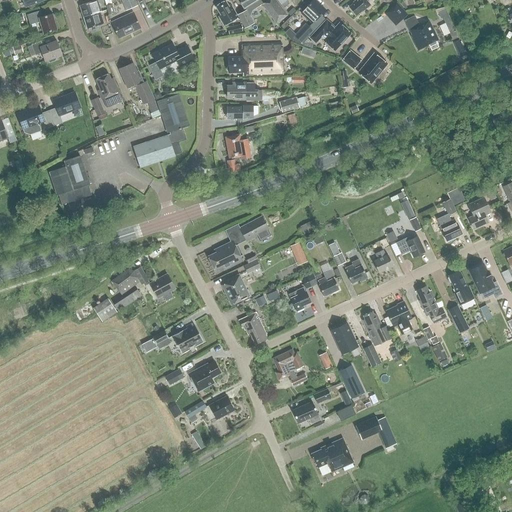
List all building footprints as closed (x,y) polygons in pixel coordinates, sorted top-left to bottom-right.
[(99,11),(96,0),(79,5),(83,17),(99,11)] [(120,0),(126,11),(137,6),(134,0),(120,0)] [(224,26),(238,17),(231,5),(229,7),(225,0),(215,6),(221,16),(219,18),(224,26)] [(237,0),(244,10),(258,0),(237,0)] [(287,15),(275,0),(267,0),(261,5),(276,24),(287,15)] [(277,0),(281,5),(284,8),(290,4),(287,1),(288,0),(287,0),(277,0)] [(313,22),(317,19),(325,10),(314,0),(312,0),(302,12),(313,22)] [(355,0),(352,2),(353,4),(349,7),(356,14),(361,10),(362,11),(370,5),(366,1),(367,0),(355,0)] [(396,3),(385,13),(395,25),(406,15),(396,3)] [(106,5),(108,15),(114,13),(112,4),(106,5)] [(442,18),(452,40),(458,37),(444,7),(434,10),(436,14),(438,13),(440,19),(442,18)] [(253,23),(246,9),(237,14),(244,28),(253,23)] [(43,34),(56,30),(52,14),(42,17),(40,11),(26,15),(29,25),(40,22),(43,34)] [(99,11),(83,17),(86,28),(103,23),(99,11)] [(133,12),(111,23),(119,38),(140,28),(133,12)] [(22,13),(15,15),(18,22),(24,20),(22,13)] [(426,44),(435,39),(427,23),(419,27),(414,16),(404,20),(410,31),(411,31),(416,42),(414,43),(418,50),(427,46),(426,44)] [(334,50),(350,33),(339,23),(332,30),(324,22),(310,37),(315,42),(320,37),(334,50)] [(301,43),(314,31),(305,23),(293,35),(301,43)] [(227,27),(229,34),(242,32),(241,25),(227,27)] [(56,60),(55,57),(61,55),(56,41),(42,47),(40,41),(31,45),(35,56),(41,53),(44,61),(47,60),(48,63),(54,61),(56,60)] [(241,45),(241,56),(228,57),(228,65),(227,67),(227,70),(228,71),(228,73),(242,73),(242,76),(283,74),(282,43),(241,45)] [(12,47),(14,55),(23,52),(20,44),(12,47)] [(162,76),(159,69),(176,61),(179,67),(193,60),(186,46),(176,51),(173,44),(151,55),(155,63),(147,66),(154,80),(162,76)] [(318,56),(320,50),(306,47),(305,52),(318,56)] [(353,68),(360,59),(350,50),(342,60),(353,68)] [(370,83),(386,64),(373,53),(357,72),(370,83)] [(146,81),(142,83),(138,72),(136,73),(132,64),(119,69),(127,88),(134,85),(142,105),(147,103),(151,113),(150,113),(152,118),(160,115),(153,99),(154,99),(146,81)] [(113,104),(122,100),(112,78),(110,79),(108,74),(95,80),(99,90),(98,91),(101,99),(109,95),(113,104)] [(254,83),(246,83),(232,83),(232,86),(227,86),(227,98),(233,98),(233,100),(246,100),(246,101),(261,101),(261,91),(254,91),(254,83)] [(155,100),(161,97),(159,91),(153,94),(155,100)] [(261,91),(261,100),(274,98),(274,91),(261,91)] [(49,112),(54,126),(62,123),(59,116),(80,108),(74,93),(53,101),(56,110),(49,112)] [(178,95),(157,102),(167,133),(169,133),(170,135),(134,146),(141,168),(177,156),(176,155),(181,153),(178,143),(185,140),(181,128),(188,126),(178,95)] [(104,113),(97,97),(90,100),(94,109),(90,111),(93,118),(104,113)] [(282,113),(299,108),(299,107),(306,105),(303,97),(297,99),(296,97),(279,102),(282,113)] [(356,105),(349,108),(352,114),(359,111),(356,105)] [(494,126),(511,117),(511,112),(509,105),(489,114),(494,126)] [(17,114),(22,130),(24,133),(30,135),(41,131),(38,124),(43,122),(46,129),(54,126),(49,112),(41,115),(38,106),(17,114)] [(242,107),(227,107),(227,118),(235,119),(235,120),(242,120),(242,118),(249,118),(249,116),(252,117),(252,106),(242,106),(242,107)] [(294,114),(287,116),(291,131),(298,129),(294,114)] [(14,134),(8,137),(10,143),(16,141),(14,134)] [(250,158),(247,139),(242,140),(241,137),(225,139),(229,158),(240,156),(241,160),(250,158)] [(48,172),(56,196),(58,195),(61,204),(90,195),(87,186),(89,185),(79,156),(63,161),(65,167),(48,172)] [(228,172),(240,171),(239,164),(235,165),(234,160),(227,161),(228,172)] [(511,210),(511,182),(502,187),(509,202),(507,203),(511,211),(511,210)] [(447,193),(453,205),(462,201),(456,189),(447,193)] [(487,222),(484,216),(490,213),(483,197),(468,205),(473,216),(468,218),(473,229),(487,222)] [(453,224),(451,220),(449,215),(455,212),(449,199),(442,203),(447,214),(436,219),(446,241),(462,234),(456,223),(453,224)] [(400,204),(408,219),(414,216),(407,200),(400,204)] [(261,216),(239,228),(246,242),(269,230),(261,216)] [(421,229),(415,217),(409,220),(415,232),(421,229)] [(317,228),(314,220),(299,226),(303,235),(317,228)] [(386,234),(390,242),(397,239),(393,231),(386,234)] [(324,242),(321,234),(312,238),(315,245),(324,242)] [(413,257),(424,252),(418,237),(412,239),(410,236),(395,243),(401,255),(410,251),(413,257)] [(224,270),(242,261),(232,241),(219,248),(220,251),(208,257),(215,271),(223,267),(224,270)] [(293,245),(302,265),(311,261),(303,241),(293,245)] [(511,246),(502,251),(509,266),(511,264),(511,246)] [(378,273),(393,266),(388,255),(385,256),(383,250),(375,254),(378,259),(373,262),(378,273)] [(333,257),(337,266),(345,262),(341,253),(333,257)] [(246,259),(248,263),(256,259),(254,255),(246,259)] [(248,263),(243,266),(247,274),(260,268),(256,259),(248,263)] [(362,265),(361,266),(358,259),(351,262),(352,265),(345,268),(347,272),(346,273),(351,284),(359,280),(360,282),(367,278),(362,265)] [(479,265),(471,269),(472,269),(468,271),(479,293),(490,288),(494,297),(501,294),(496,282),(492,284),(490,279),(491,278),(488,271),(486,272),(482,264),(479,265)] [(128,269),(111,281),(121,295),(139,282),(141,285),(148,281),(140,267),(133,271),(128,269)] [(339,289),(330,270),(323,274),(325,278),(318,281),(320,285),(318,285),(323,296),(339,289)] [(313,273),(315,280),(321,277),(319,271),(313,273)] [(468,287),(467,287),(459,271),(448,276),(456,293),(454,293),(459,305),(473,298),(468,288),(468,287)] [(307,276),(311,287),(317,284),(312,273),(307,276)] [(148,284),(157,299),(175,289),(166,274),(148,284)] [(247,297),(249,296),(238,275),(226,281),(227,283),(221,286),(231,305),(233,304),(241,300),(247,297)] [(307,276),(301,279),(306,289),(311,287),(307,276)] [(112,303),(118,311),(141,296),(135,287),(112,303)] [(420,303),(423,309),(426,315),(429,314),(433,323),(446,317),(442,308),(438,310),(436,304),(436,303),(431,291),(428,292),(426,287),(416,291),(421,302),(420,303)] [(303,288),(296,291),(289,294),(296,311),(303,308),(303,306),(311,303),(306,291),(305,292),(303,288)] [(263,296),(254,300),(257,306),(266,302),(263,296)] [(117,312),(107,298),(93,308),(102,322),(117,312)] [(392,325),(396,323),(401,334),(412,329),(408,320),(411,319),(403,302),(397,305),(398,307),(386,312),(392,325)] [(498,303),(485,308),(489,319),(502,315),(498,303)] [(468,328),(457,305),(448,310),(459,333),(468,328)] [(263,340),(267,339),(256,312),(239,320),(242,327),(243,327),(244,330),(245,329),(248,334),(249,333),(255,345),(263,341),(263,340)] [(373,346),(382,342),(392,338),(387,325),(382,327),(376,314),(373,315),(372,312),(363,316),(365,320),(362,321),(373,346)] [(346,323),(331,331),(342,353),(357,346),(346,323)] [(182,330),(172,335),(173,337),(172,338),(180,352),(181,353),(189,349),(188,347),(194,345),(194,346),(202,342),(201,341),(202,340),(194,326),(183,332),(182,330)] [(422,329),(427,340),(430,339),(433,337),(428,327),(422,329)] [(164,331),(152,337),(156,344),(168,338),(164,331)] [(433,337),(430,339),(432,345),(438,342),(435,336),(433,337)] [(416,342),(420,351),(429,347),(424,338),(416,342)] [(381,363),(372,345),(363,349),(371,367),(381,363)] [(278,380),(289,375),(291,380),(289,380),(292,386),(307,380),(304,374),(296,377),(294,371),(303,367),(296,352),(294,353),(292,349),(272,358),(278,371),(275,372),(278,380)] [(390,353),(394,362),(401,359),(396,350),(390,353)] [(329,369),(336,365),(329,351),(322,355),(329,369)] [(210,378),(220,373),(213,362),(207,365),(207,364),(188,374),(198,392),(213,384),(210,378)] [(179,369),(165,377),(169,385),(183,377),(179,369)] [(355,375),(343,380),(351,399),(364,393),(355,375)] [(331,398),(327,389),(313,395),(317,403),(331,398)] [(216,420),(234,410),(226,396),(208,405),(216,420)] [(206,408),(202,401),(184,412),(188,418),(206,408)] [(298,424),(318,415),(312,402),(292,411),(298,424)] [(176,404),(169,409),(174,418),(181,413),(176,404)] [(336,412),(340,421),(355,414),(350,405),(336,412)] [(375,417),(355,426),(361,440),(381,431),(375,417)] [(191,435),(198,448),(204,444),(202,440),(205,438),(200,429),(191,435)] [(331,472),(353,462),(342,439),(326,446),(327,448),(322,451),(322,449),(311,454),(317,468),(327,463),(331,472)]
